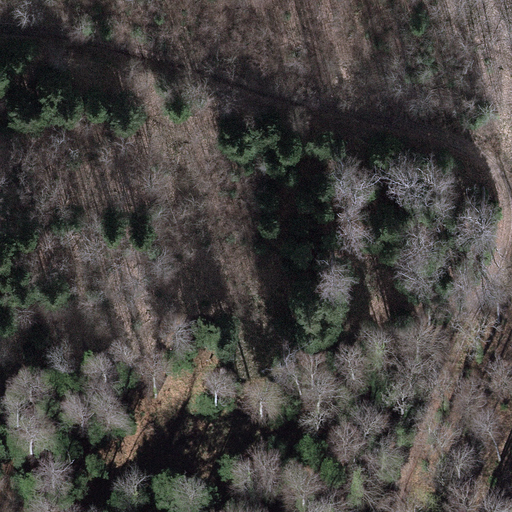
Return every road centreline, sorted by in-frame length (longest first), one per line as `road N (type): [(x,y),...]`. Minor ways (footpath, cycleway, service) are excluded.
road 1 (track): [(0,29),(161,56),(314,103),(432,127),(490,158),(509,185),(511,206)]
road 2 (track): [(511,221),(394,511)]
